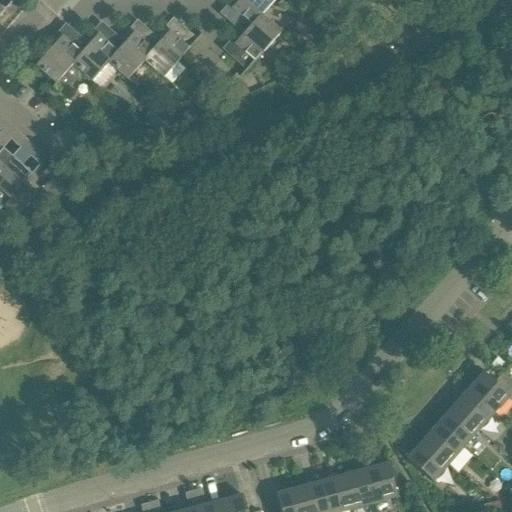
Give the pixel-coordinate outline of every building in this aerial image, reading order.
[(239,0),(233,8),(247,20),(238,31),(243,36),(260,16),(273,0),(239,0)] [(260,16),(243,36),(235,45),(250,58),(242,68),(246,72),(280,33),(260,16)] [(169,32),(160,42),(161,42),(143,62),(144,62),(165,80),(197,40),(193,37),(185,46),(169,32)] [(134,35),(125,45),(108,64),(109,65),(128,81),(144,62),(143,62),(161,42),(160,42),(156,38),(148,47),(134,35)] [(97,36),(89,46),(90,46),(72,66),(83,75),(93,84),(109,65),(108,64),(125,45),(120,40),(113,50),(97,36)] [(90,46),(89,46),(84,41),(77,51),(62,38),(37,69),(66,94),(83,75),(72,66),(90,46)] [(315,50),(307,43),(300,51),(308,58),(315,50)] [(204,79),(198,86),(213,98),(219,91),(204,79)] [(221,96),(227,107),(250,96),(244,85),(221,96)] [(191,105),(185,113),(194,121),(201,113),(191,105)] [(159,132),(170,120),(155,107),(144,119),(159,132)] [(184,130),(185,131),(191,124),(182,116),(180,114),(174,122),(176,124),(184,130)] [(9,126),(4,121),(0,125),(0,131),(2,133),(9,126)] [(131,158),(132,157),(149,138),(136,126),(122,140),(124,142),(119,147),(131,158)] [(21,150),(28,143),(23,138),(16,146),(21,150)] [(14,159),(0,146),(0,173),(13,159),(14,159)] [(47,160),(42,155),(35,163),(40,167),(47,160)] [(13,159),(0,173),(0,204),(16,218),(36,195),(24,184),(32,175),(14,159),(13,159)] [(498,372),(504,364),(497,358),(491,365),(498,372)] [(499,378),(494,384),(483,374),(467,391),(493,414),(509,397),(511,393),(511,389),(499,379),(499,378)] [(467,391),(452,408),(478,432),(493,414),(467,391)] [(478,432),(452,408),(437,426),(463,449),(478,432)] [(437,426),(422,443),(448,466),(463,449),(437,426)] [(448,466),(422,443),(407,460),(433,483),(448,466)] [(388,464),(366,470),(375,504),(397,498),(388,464)] [(375,504),(366,470),(344,476),(353,510),(375,504)] [(344,476),(322,483),(329,511),(346,511),(353,510),(344,476)] [(329,511),(322,483),(300,489),(306,511),(329,511)] [(306,511),(300,489),(275,495),(280,511),(306,511)] [(193,492),(196,503),(204,501),(201,490),(193,492)] [(196,503),(193,492),(185,494),(187,505),(196,503)] [(219,502),(221,511),(246,511),(242,496),(219,502)] [(160,511),(157,502),(149,504),(151,511),(160,511)] [(221,511),(219,502),(197,508),(198,511),(221,511)] [(491,504),(493,511),(502,511),(500,502),(491,504)]
